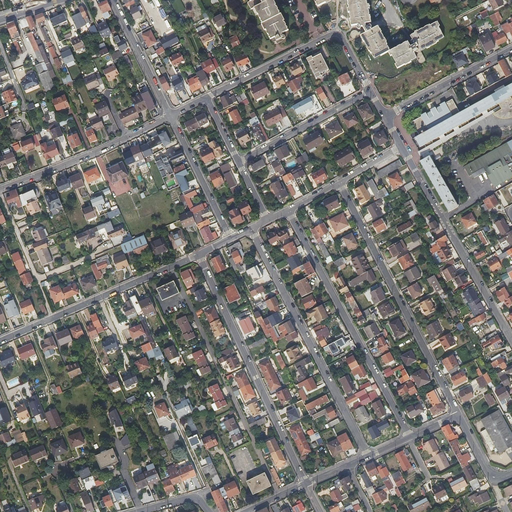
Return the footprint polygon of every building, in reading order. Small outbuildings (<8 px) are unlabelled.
[(261,22),(262,24),(266,30),(267,32),(266,33),(267,35),(268,35),(269,36),(268,37),(269,38),(270,38),(272,42),(273,42),(276,41),(277,44),(284,41),(283,40),(285,39),(285,35),(283,31),(289,28),(288,26),(287,27),(286,25),(287,24),(286,22),(285,22),(284,20),(281,14),(280,13),(281,12),(280,10),(279,11),(278,9),(279,9),(278,7),(277,7),(277,5),(275,6),(272,0),(250,0),(252,2),(250,3),(253,9),(255,9),(256,8),(259,14),(257,15),(258,16),(258,17),(259,20),(260,19),(261,21),(260,21),(260,23),(261,22)] [(370,50),(374,59),(388,52),(389,51),(386,45),(387,44),(378,26),(372,29),(371,29),(371,26),(370,25),(368,24),(368,23),(371,22),(369,10),(370,9),(369,5),(367,5),(366,0),(317,0),(318,1),(316,2),(318,6),(326,2),(327,4),(332,1),(333,1),(335,1),(337,0),(336,0),(339,0),(340,2),(346,1),(346,0),(347,0),(349,8),(347,8),(348,12),(349,12),(351,25),(358,23),(358,24),(357,25),(357,27),(358,28),(359,29),(360,29),(361,30),(360,31),(359,30),(357,29),(355,29),(353,29),(351,31),(350,34),(350,36),(352,38),(354,40),(357,40),(359,39),(361,37),(368,51),(370,50)] [(499,0),(488,0),(493,10),(502,5),(499,0)] [(108,12),(112,10),(107,1),(98,6),(105,20),(110,17),(108,12)] [(82,6),(78,8),(81,14),(83,19),(87,17),(82,6)] [(138,6),(134,8),(138,18),(142,16),(138,6)] [(138,18),(134,8),(130,10),(135,20),(138,18)] [(67,21),(63,12),(58,14),(58,16),(54,18),(53,16),(49,18),(54,29),(59,27),(58,25),(67,21)] [(501,26),(504,25),(497,12),(494,13),(500,24),(501,26)] [(43,13),(35,17),(39,27),(40,27),(43,25),(41,23),(46,21),(43,13)] [(489,16),(495,27),(500,24),(494,13),(489,16)] [(81,14),(72,18),(77,30),(86,26),(85,24),(83,19),(81,14)] [(218,27),(227,23),(222,14),(214,19),(218,27)] [(31,17),(26,19),(30,27),(30,29),(35,27),(32,18),(31,17)] [(502,29),(505,35),(510,32),(511,35),(511,18),(511,19),(511,21),(511,22),(509,25),(507,23),(504,25),(501,26),(501,27),(502,28),(502,29)] [(30,27),(26,19),(19,21),(22,30),(30,27)] [(394,65),(396,69),(404,65),(404,66),(410,63),(410,62),(416,59),(413,53),(414,52),(415,53),(418,53),(421,52),(436,44),(435,42),(444,37),(438,26),(440,25),(438,21),(430,25),(429,24),(415,31),(415,32),(410,35),(412,39),(410,40),(410,42),(408,43),(407,42),(396,47),(389,51),(388,52),(390,56),(391,56),(396,64),(394,65)] [(14,22),(6,24),(20,57),(23,56),(17,42),(22,40),(14,22)] [(102,38),(111,34),(110,31),(106,22),(96,26),(99,32),(102,38)] [(142,32),(150,28),(147,22),(139,25),(142,32)] [(470,35),(475,32),(474,29),(478,27),(476,24),(472,27),(471,26),(466,28),(470,35)] [(205,25),(196,30),(198,33),(208,28),(205,25)] [(40,27),(39,27),(46,43),(50,42),(44,28),(45,28),(44,27),(41,28),(40,27)] [(207,38),(208,40),(212,37),(210,32),(208,28),(198,33),(202,41),(207,38)] [(34,38),(32,32),(27,34),(40,64),(35,66),(46,92),(55,89),(44,62),(34,38)] [(176,33),(167,36),(167,35),(163,36),(164,39),(161,40),(164,49),(179,44),(176,33)] [(494,38),(498,45),(507,41),(503,33),(494,38)] [(495,47),(489,36),(480,40),(486,52),(495,47)] [(44,62),(49,72),(53,70),(39,37),(34,38),(44,62)] [(75,51),(85,47),(80,37),(73,40),(74,42),(72,43),(75,51)] [(238,45),(235,38),(230,41),(233,47),(238,45)] [(117,44),(120,52),(127,48),(123,41),(117,44)] [(50,42),(46,43),(53,59),(57,57),(50,42)] [(468,47),(472,55),(474,58),(483,53),(479,45),(476,47),(474,43),(468,47)] [(110,54),(106,46),(97,50),(101,58),(110,54)] [(153,46),(145,50),(148,56),(151,54),(153,59),(158,56),(153,46)] [(64,64),(75,60),(72,49),(61,52),(64,64)] [(450,56),(452,60),(453,60),(458,67),(465,62),(462,56),(461,50),(450,56)] [(111,56),(113,62),(123,57),(120,52),(111,56)] [(169,58),(173,66),(185,60),(180,52),(169,58)] [(329,71),(320,52),(307,58),(316,78),(329,71)] [(235,60),(238,66),(250,61),(246,54),(242,55),(243,57),(235,60)] [(129,55),(123,57),(127,65),(132,62),(129,55)] [(444,55),(406,75),(413,90),(452,70),(444,55)] [(216,69),(220,66),(215,57),(211,59),(216,69)] [(231,68),(235,66),(230,57),(221,61),(226,71),(231,68)] [(498,60),(496,60),(498,64),(505,77),(511,75),(502,58),(498,60)] [(206,74),(216,69),(211,59),(201,64),(206,74)] [(304,70),(299,62),(295,64),(295,65),(290,68),(295,75),(304,70)] [(119,74),(115,66),(104,71),(108,82),(113,80),(112,78),(115,77),(119,74)] [(98,72),(84,78),(88,89),(103,82),(98,72)] [(22,83),(25,90),(39,84),(34,73),(26,76),(28,80),(22,83)] [(346,73),(343,75),(338,77),(343,85),(351,81),(346,73)] [(486,78),(490,86),(499,81),(494,73),(486,78)] [(162,74),(158,76),(165,90),(170,88),(164,77),(162,74)] [(198,78),(202,86),(207,84),(203,75),(198,78)] [(272,79),(278,88),(286,84),(281,75),(277,78),(276,77),(272,79)] [(192,92),(202,86),(198,78),(197,76),(187,81),(192,92)] [(300,76),(290,81),(288,83),(293,92),(301,87),(299,83),(303,81),(300,76)] [(177,93),(185,89),(180,78),(172,82),(177,93)] [(465,87),(470,97),(474,94),(481,91),(475,81),(472,83),(471,83),(469,85),(465,87)] [(269,93),(264,82),(251,89),(257,101),(262,99),(262,97),(269,93)] [(511,95),(511,83),(459,113),(452,100),(412,122),(419,135),(415,138),(420,147),(498,104),(501,110),(494,114),(495,115),(498,116),(500,117),(502,117),(505,117),(508,117),(511,116),(511,115),(511,99),(510,97),(511,95)] [(321,87),(315,89),(318,94),(321,101),(327,98),(321,87)] [(19,99),(14,88),(3,93),(8,104),(19,99)] [(147,108),(149,111),(155,108),(146,90),(141,93),(141,94),(147,108)] [(104,95),(104,94),(93,99),(95,103),(106,98),(104,95)] [(137,112),(147,108),(141,94),(131,99),(135,108),(137,112)] [(237,102),(235,96),(230,97),(229,95),(220,99),(225,108),(237,102)] [(66,96),(53,100),(58,111),(70,106),(66,96)] [(40,106),(36,97),(30,99),(31,103),(33,102),(36,108),(40,106)] [(293,106),(294,107),(310,99),(309,97),(293,106)] [(252,107),(248,99),(243,101),(247,109),(252,107)] [(310,99),(294,107),(297,114),(314,105),(310,99)] [(101,117),(112,112),(107,101),(96,106),(101,116),(101,117)] [(33,102),(31,103),(27,104),(29,109),(29,110),(36,108),(33,102)] [(371,113),(367,104),(358,109),(363,119),(366,117),(367,119),(373,116),(372,113),(371,113)] [(499,106),(418,152),(420,156),(494,114),(501,110),(499,106)] [(120,115),(124,124),(140,117),(137,112),(135,108),(120,115)] [(268,126),(275,122),(280,120),(283,119),(278,109),(263,117),(268,126)] [(242,120),(237,110),(230,113),(235,124),(242,120)] [(358,122),(353,113),(344,118),(349,127),(358,122)] [(204,114),(196,118),(200,126),(208,122),(204,114)] [(47,116),(45,119),(50,125),(53,122),(47,116)] [(93,130),(105,125),(101,117),(101,116),(89,120),(93,129),(93,130)] [(200,126),(196,118),(185,124),(189,131),(200,126)] [(257,135),(262,144),(269,140),(266,135),(263,136),(259,128),(262,126),(258,120),(252,123),(254,126),(253,127),(254,130),(252,131),(255,136),(257,135)] [(331,138),(343,131),(337,122),(326,128),(331,138)] [(105,127),(108,136),(117,132),(113,124),(105,127)] [(11,129),(15,140),(25,136),(21,125),(11,129)] [(54,125),(49,127),(54,140),(56,146),(60,144),(58,139),(63,137),(59,127),(56,129),(54,125)] [(91,142),(97,139),(93,130),(93,129),(86,132),(91,142)] [(248,141),(251,140),(246,131),(237,135),(241,143),(247,140),(248,141)] [(374,136),(379,146),(387,141),(382,131),(374,136)] [(303,140),(309,150),(324,142),(318,132),(303,140)] [(73,148),(81,145),(77,134),(69,137),(73,148)] [(46,160),(54,157),(54,156),(60,154),(57,148),(56,146),(54,140),(47,143),(45,142),(44,138),(38,141),(46,160)] [(21,143),(25,153),(35,149),(31,139),(21,143)] [(511,139),(463,167),(468,176),(483,168),(494,188),(511,177),(511,161),(508,155),(511,152),(511,139)] [(357,146),(363,156),(373,151),(367,140),(357,146)] [(214,141),(208,144),(210,148),(215,158),(216,159),(219,157),(223,155),(221,150),(219,144),(216,145),(214,141)] [(21,149),(18,142),(12,144),(15,151),(21,149)] [(162,151),(158,143),(152,145),(156,154),(162,151)] [(275,151),(280,160),(290,155),(285,146),(275,151)] [(334,156),(338,163),(342,160),(345,164),(355,158),(349,147),(334,156)] [(7,165),(16,161),(13,153),(11,148),(2,151),(3,156),(4,156),(7,165)] [(205,163),(215,158),(210,148),(200,153),(205,163)] [(179,152),(177,149),(166,155),(166,156),(167,157),(169,157),(171,161),(184,155),(182,151),(179,152)] [(123,153),(128,165),(137,161),(132,150),(123,153)] [(278,158),(275,151),(267,156),(270,162),(278,158)] [(448,212),(458,207),(429,156),(429,157),(427,154),(426,154),(425,154),(424,155),(424,156),(425,159),(420,162),(448,212)] [(306,162),(302,156),(296,159),(300,166),(306,163),(306,162)] [(251,166),(254,172),(265,166),(262,160),(251,166)] [(281,176),(281,175),(286,173),(282,166),(279,160),(272,164),(277,173),(279,172),(281,176)] [(399,160),(376,173),(380,178),(402,166),(399,160)] [(113,183),(129,176),(123,162),(107,169),(113,183)] [(231,169),(228,163),(220,167),(223,173),(231,169)] [(286,173),(288,172),(290,171),(292,170),(288,163),(282,166),(286,173)] [(175,175),(186,170),(184,165),(173,169),(175,175)] [(304,173),(300,166),(292,170),(290,171),(291,173),(294,178),(304,173)] [(97,168),(84,174),(88,183),(101,178),(97,168)] [(175,175),(180,186),(183,192),(187,190),(181,177),(188,173),(186,169),(186,170),(175,175)] [(311,176),(316,184),(327,178),(322,169),(311,176)] [(224,183),(218,171),(210,175),(216,187),(224,183)] [(233,195),(236,194),(233,187),(237,185),(230,172),(223,175),(233,195)] [(285,183),(294,178),(291,173),(289,174),(288,172),(286,173),(281,175),(285,183)] [(403,183),(397,173),(388,178),(394,188),(403,183)] [(84,186),(79,174),(69,178),(72,185),(74,190),(84,186)] [(69,178),(67,178),(67,177),(62,179),(63,181),(56,184),(59,190),(65,188),(65,189),(70,187),(70,186),(72,185),(69,178)] [(277,178),(269,181),(275,193),(279,200),(288,195),(285,189),(286,188),(283,183),(281,184),(279,181),(278,181),(277,178)] [(374,194),(374,195),(375,197),(377,201),(380,199),(389,195),(385,189),(378,192),(371,180),(367,182),(374,194)] [(407,191),(414,187),(411,182),(404,186),(407,191)] [(511,182),(495,193),(498,199),(511,190),(511,182)] [(290,184),(287,186),(293,198),(296,196),(290,184)] [(370,198),(363,185),(355,189),(359,197),(359,198),(362,203),(370,198)] [(18,195),(16,189),(10,191),(12,196),(7,198),(9,203),(12,202),(11,200),(17,198),(17,200),(20,207),(22,206),(23,206),(18,195)] [(27,204),(36,200),(37,200),(37,198),(38,194),(36,189),(24,195),(23,193),(18,195),(23,206),(27,204)] [(198,195),(196,190),(184,195),(186,201),(190,210),(192,214),(205,209),(202,204),(192,209),(187,198),(194,195),(195,196),(198,195)] [(62,205),(57,192),(52,194),(53,195),(50,195),(49,193),(47,193),(46,193),(45,195),(45,196),(51,210),(62,205)] [(91,195),(94,202),(100,200),(98,193),(91,195)] [(498,204),(493,195),(483,200),(485,204),(481,206),(484,212),(498,204)] [(323,201),(323,202),(326,206),(328,211),(339,205),(334,196),(323,201)] [(375,202),(367,206),(373,218),(381,214),(377,207),(383,204),(380,199),(377,201),(375,202)] [(412,199),(409,201),(414,210),(408,214),(410,217),(408,217),(409,219),(419,213),(412,199)] [(36,200),(27,204),(31,214),(40,210),(36,200)] [(248,201),(238,205),(240,210),(243,215),(247,213),(247,212),(252,209),(248,201)] [(86,218),(96,215),(92,205),(82,209),(86,218)] [(208,207),(205,209),(192,214),(195,220),(200,218),(200,216),(210,211),(208,207)] [(106,213),(109,218),(121,213),(118,208),(106,213)] [(190,210),(178,215),(183,227),(191,223),(193,228),(197,226),(197,224),(195,220),(192,214),(190,210)] [(239,223),(245,220),(243,215),(240,210),(230,215),(234,224),(238,222),(239,223)] [(336,232),(348,225),(342,214),(330,220),(336,232)] [(476,223),(471,214),(461,219),(466,228),(476,223)] [(211,223),(209,219),(207,220),(203,221),(203,222),(198,225),(200,231),(201,230),(206,242),(214,239),(208,227),(203,229),(202,227),(211,223)] [(387,227),(382,219),(372,224),(377,233),(387,227)] [(503,235),(510,231),(503,219),(496,223),(502,235),(503,235)] [(113,228),(110,220),(95,226),(97,231),(104,228),(106,232),(113,229),(113,228)] [(412,226),(410,221),(397,229),(399,233),(403,231),(404,233),(407,232),(406,230),(412,226)] [(430,231),(431,234),(439,230),(434,222),(430,224),(432,230),(430,231)] [(329,232),(324,223),(315,228),(320,237),(329,232)] [(121,225),(113,228),(113,229),(106,232),(108,238),(115,235),(116,235),(124,232),(121,225)] [(97,231),(95,226),(90,228),(75,235),(78,242),(94,236),(93,236),(98,233),(97,231)] [(322,241),(314,226),(310,228),(318,243),(322,241)] [(32,232),(37,241),(47,237),(43,228),(32,232)] [(280,239),(281,242),(290,237),(286,230),(277,234),(280,239)] [(502,235),(498,238),(497,238),(501,243),(507,240),(510,246),(511,244),(511,241),(511,240),(511,230),(503,235),(502,235)] [(169,236),(174,249),(186,244),(180,231),(169,236)] [(487,244),(480,231),(477,233),(484,246),(487,244)] [(280,239),(277,234),(276,232),(272,234),(270,235),(269,233),(266,235),(271,244),(280,239)] [(416,232),(409,236),(413,243),(420,239),(416,232)] [(288,241),(289,244),(298,239),(295,234),(291,236),(293,238),(288,241)] [(337,247),(333,239),(330,234),(328,236),(336,249),(337,247)] [(357,245),(351,234),(340,240),(342,244),(345,242),(349,249),(357,245)] [(150,249),(144,235),(132,239),(124,243),(120,244),(124,253),(127,252),(129,256),(127,256),(129,259),(135,257),(135,255),(150,249)] [(446,247),(444,242),(448,240),(445,235),(435,241),(438,245),(430,250),(432,254),(437,252),(446,247)] [(163,238),(151,243),(156,255),(168,250),(163,238)] [(289,244),(284,246),(290,257),(296,254),(304,250),(298,239),(289,244)] [(33,246),(35,251),(45,247),(48,246),(46,240),(33,245),(33,246)] [(401,240),(389,247),(394,257),(405,251),(404,251),(407,250),(404,246),(402,247),(401,246),(404,245),(401,240)] [(239,242),(228,248),(236,264),(238,262),(242,260),(237,251),(242,248),(239,242)] [(326,260),(328,264),(333,261),(324,246),(321,247),(328,259),(326,260)] [(45,247),(35,251),(42,264),(51,260),(45,247)] [(451,257),(446,247),(437,252),(443,262),(451,257)] [(511,253),(511,248),(504,253),(502,249),(496,253),(498,257),(500,260),(504,258),(508,256),(511,253)] [(304,250),(296,254),(299,259),(306,255),(304,250)] [(477,259),(486,254),(484,250),(475,255),(477,259)] [(10,255),(16,268),(23,265),(17,252),(10,255)] [(129,264),(124,253),(112,258),(117,269),(129,264)] [(496,253),(485,258),(492,271),(500,267),(496,258),(498,257),(496,253)] [(408,254),(398,259),(404,269),(413,264),(408,254)] [(61,257),(64,264),(65,263),(70,261),(67,255),(61,257)] [(108,259),(109,259),(107,255),(95,260),(97,264),(108,259)] [(359,276),(366,272),(364,269),(369,267),(362,255),(351,260),(359,276)] [(225,269),(219,256),(211,260),(218,272),(225,269)] [(309,261),(307,257),(305,258),(306,260),(298,264),(297,263),(291,267),(292,270),(309,261)] [(343,257),(333,262),(336,267),(346,262),(343,258),(343,257)] [(90,266),(96,280),(101,278),(99,275),(101,274),(100,271),(98,272),(98,271),(108,267),(109,269),(111,268),(108,259),(97,264),(90,266)] [(446,269),(455,264),(453,260),(444,265),(446,269)] [(292,270),(291,271),(293,274),(307,267),(308,267),(305,269),(308,273),(304,275),(305,278),(315,272),(309,261),(292,270)] [(415,266),(406,272),(410,278),(408,278),(411,283),(421,277),(415,266)] [(454,278),(457,276),(451,267),(442,272),(447,281),(454,278)] [(195,278),(191,268),(181,273),(187,287),(194,283),(192,279),(195,278)] [(376,280),(371,270),(366,272),(359,276),(349,281),(352,286),(367,278),(370,283),(376,280)] [(243,272),(240,273),(249,292),(254,290),(245,271),(243,272)] [(339,289),(341,293),(344,291),(348,289),(345,284),(338,271),(334,273),(335,275),(334,276),(336,280),(337,279),(341,286),(342,287),(339,289)] [(20,276),(23,284),(31,280),(28,273),(20,276)] [(467,282),(462,273),(457,276),(454,278),(458,287),(463,284),(464,285),(466,285),(465,283),(467,282)] [(80,281),(84,290),(95,285),(91,277),(80,281)] [(312,292),(305,278),(295,283),(302,297),(312,292)] [(440,290),(436,282),(434,279),(430,280),(433,285),(431,285),(432,287),(433,287),(436,292),(440,290)] [(162,299),(177,292),(172,281),(167,283),(166,282),(162,285),(163,286),(157,289),(162,299)] [(445,295),(438,281),(436,282),(440,290),(443,296),(445,295)] [(416,283),(408,288),(413,298),(422,293),(416,283)] [(62,290),(65,299),(78,293),(74,284),(62,290)] [(54,303),(65,299),(62,290),(60,286),(49,290),(54,303)] [(239,298),(234,286),(225,290),(230,302),(239,298)] [(265,290),(262,286),(254,290),(249,292),(252,297),(265,290)] [(375,304),(387,298),(381,287),(371,292),(373,297),(372,298),(375,304)] [(505,300),(509,298),(503,288),(496,292),(501,302),(504,300),(505,300)] [(349,303),(353,310),(354,310),(358,307),(353,298),(348,289),(344,291),(346,294),(350,302),(349,303)] [(369,303),(374,300),(368,289),(364,292),(369,303)] [(469,304),(478,299),(472,289),(463,294),(469,304)] [(126,315),(135,311),(127,294),(123,296),(128,306),(123,308),(126,315)] [(274,296),(265,301),(270,310),(277,306),(279,305),(274,296)] [(314,304),(310,296),(302,300),(306,308),(314,304)] [(9,318),(20,314),(13,297),(7,300),(9,303),(4,305),(9,318)] [(155,311),(149,297),(139,302),(145,315),(155,311)] [(27,311),(34,308),(30,299),(19,303),(24,314),(27,312),(27,311)] [(419,304),(421,308),(426,316),(435,311),(428,299),(419,304)] [(476,317),(486,312),(478,299),(469,304),(476,317)] [(383,318),(394,312),(388,301),(377,307),(383,318)] [(328,318),(321,305),(312,309),(319,322),(328,318)] [(277,306),(270,310),(272,315),(277,312),(280,311),(277,306)] [(354,310),(358,318),(363,316),(361,312),(358,307),(354,310)] [(205,312),(210,324),(219,319),(214,308),(205,312)] [(363,316),(364,318),(370,315),(367,309),(361,312),(363,316)] [(252,317),(250,310),(241,315),(241,316),(238,317),(246,334),(254,329),(249,319),(252,317)] [(182,331),(185,337),(195,333),(185,311),(175,316),(178,323),(179,323),(183,330),(182,331)] [(259,311),(254,313),(259,324),(260,324),(263,330),(264,330),(266,334),(269,333),(267,329),(263,319),(260,315),(259,311)] [(274,326),(276,325),(273,320),(279,317),(277,312),(272,315),(263,319),(267,329),(272,327),(274,326)] [(487,314),(486,312),(476,317),(468,322),(470,327),(472,326),(471,325),(477,321),(478,323),(486,319),(484,315),(487,314)] [(103,331),(95,313),(90,315),(92,320),(93,322),(97,333),(103,331)] [(358,322),(360,325),(366,321),(364,318),(363,316),(358,318),(360,321),(358,322)] [(143,317),(139,319),(140,322),(145,332),(149,340),(153,348),(157,346),(143,317)] [(219,319),(210,324),(215,335),(216,335),(217,337),(222,335),(222,333),(225,331),(219,319)] [(405,333),(398,319),(389,324),(396,337),(405,333)] [(286,336),(295,331),(290,321),(279,326),(278,329),(280,332),(282,332),(283,333),(280,335),(281,336),(282,338),(286,336)] [(443,332),(437,321),(426,327),(432,338),(443,332)] [(91,337),(98,334),(97,333),(93,322),(89,324),(85,325),(91,337)] [(133,337),(145,332),(140,322),(128,328),(133,337)] [(378,335),(380,338),(385,334),(384,331),(379,334),(374,323),(364,328),(370,339),(378,335)] [(82,330),(80,324),(70,328),(75,339),(84,335),(82,330)] [(324,339),(327,337),(330,335),(323,324),(313,329),(322,347),(327,345),(325,342),(324,339)] [(72,339),(67,327),(55,332),(60,344),(72,339)] [(269,333),(274,342),(278,340),(277,338),(272,327),(267,329),(269,333)] [(298,336),(295,331),(286,336),(288,341),(298,336)] [(485,342),(497,335),(495,332),(483,339),(485,342)] [(439,339),(442,345),(445,350),(455,345),(449,333),(439,339)] [(380,338),(377,339),(380,345),(377,346),(380,351),(381,351),(382,354),(388,350),(387,347),(387,346),(383,338),(387,336),(385,334),(380,338)] [(57,345),(53,335),(45,338),(46,342),(41,344),(46,355),(55,352),(53,347),(57,345)] [(503,345),(497,335),(485,342),(482,344),(485,349),(492,345),(495,349),(503,345)] [(101,342),(105,352),(114,348),(114,349),(118,347),(114,337),(110,339),(110,338),(107,340),(101,342)] [(339,340),(328,345),(334,358),(341,354),(338,348),(339,347),(338,345),(347,340),(345,337),(339,340)] [(263,338),(252,343),(254,347),(265,342),(263,338)] [(32,342),(17,349),(21,359),(36,352),(32,342)] [(153,348),(147,351),(150,358),(156,355),(158,360),(161,359),(161,360),(165,358),(159,345),(157,346),(153,348)] [(292,362),(300,357),(297,351),(298,351),(295,345),(286,351),(292,362)] [(173,346),(165,350),(170,361),(177,358),(176,357),(178,356),(173,346)] [(201,346),(191,351),(194,357),(195,357),(199,365),(198,365),(201,372),(211,367),(201,346)] [(227,355),(234,352),(232,347),(222,352),(224,357),(227,355)] [(0,353),(0,359),(3,365),(14,360),(9,349),(1,352),(2,353),(0,353)] [(416,360),(411,351),(401,356),(406,365),(416,360)] [(389,352),(382,356),(386,364),(389,362),(393,360),(389,352)] [(352,353),(342,358),(344,361),(346,360),(351,370),(359,366),(352,353)] [(224,357),(218,360),(220,364),(227,361),(232,371),(240,367),(235,356),(229,359),(227,355),(224,357)] [(442,361),(449,374),(458,369),(459,368),(453,355),(442,361)] [(279,361),(282,369),(286,367),(283,360),(282,360),(280,356),(277,357),(279,361)] [(134,362),(138,371),(149,366),(145,357),(134,362)] [(311,362),(308,357),(295,364),(302,376),(300,377),(302,382),(303,381),(309,378),(302,366),(311,362)] [(506,367),(501,358),(491,363),(493,368),(498,365),(500,368),(501,367),(502,369),(506,367)] [(259,364),(266,377),(274,373),(268,360),(259,364)] [(66,365),(70,376),(82,372),(77,362),(71,364),(70,363),(65,365),(66,365)] [(351,370),(350,370),(353,376),(358,373),(360,376),(360,377),(366,374),(361,364),(359,366),(351,370)] [(391,371),(385,374),(386,377),(393,374),(392,372),(399,369),(403,377),(398,380),(401,384),(404,382),(410,379),(406,372),(402,365),(391,371)] [(487,383),(490,388),(500,383),(503,387),(495,392),(500,401),(504,399),(507,403),(511,400),(504,387),(497,374),(495,371),(494,368),(488,372),(482,375),(484,378),(487,383)] [(418,387),(429,381),(423,369),(412,375),(418,387)] [(458,369),(449,374),(455,386),(465,380),(466,379),(462,372),(460,373),(458,369)] [(133,370),(130,372),(126,374),(121,377),(125,388),(131,386),(130,385),(138,382),(133,370)] [(509,384),(502,371),(501,372),(497,374),(504,387),(509,384)] [(241,389),(249,384),(244,373),(235,377),(241,389)] [(274,373),(266,377),(272,390),(281,386),(274,373)] [(111,389),(120,385),(115,374),(109,376),(106,377),(111,389)] [(346,394),(347,397),(355,394),(357,393),(355,389),(354,389),(347,375),(340,379),(347,393),(346,394)] [(311,377),(309,378),(303,381),(308,392),(316,387),(311,377)] [(484,378),(478,382),(480,387),(487,383),(484,378)] [(217,380),(207,384),(210,391),(211,391),(215,399),(214,399),(217,406),(227,401),(217,380)] [(58,390),(54,381),(49,383),(53,392),(58,390)] [(401,384),(396,386),(400,393),(401,392),(402,394),(406,392),(408,395),(417,391),(411,381),(406,384),(404,382),(401,384)] [(365,388),(371,386),(369,382),(359,387),(361,391),(365,388)] [(255,396),(249,384),(241,389),(246,401),(255,396)] [(237,387),(232,389),(236,397),(240,395),(237,387)] [(287,388),(276,393),(278,397),(278,396),(282,404),(292,399),(287,388)] [(355,395),(345,400),(347,404),(357,399),(359,402),(353,405),(355,409),(367,403),(371,401),(370,401),(374,399),(370,393),(367,395),(366,393),(367,392),(365,388),(361,391),(357,393),(355,394),(355,395)] [(463,402),(473,397),(468,388),(459,393),(463,402)] [(433,406),(441,402),(435,389),(426,394),(433,406)] [(493,398),(490,393),(484,396),(489,406),(495,403),(495,402),(496,401),(494,398),(493,398)] [(47,417),(36,394),(32,396),(34,400),(29,402),(35,416),(38,414),(40,415),(42,419),(47,417)] [(326,394),(305,405),(307,410),(329,399),(326,394)] [(241,408),(245,406),(244,402),(242,403),(240,397),(237,399),(241,408)] [(303,400),(286,407),(289,413),(305,405),(303,400)] [(386,414),(379,400),(372,404),(379,418),(386,414)] [(191,411),(187,401),(182,403),(174,406),(178,415),(179,418),(188,414),(187,413),(191,411)] [(253,417),(247,420),(249,425),(256,421),(254,417),(262,413),(256,402),(248,406),(253,417)] [(445,409),(441,402),(433,406),(430,408),(434,415),(445,409)] [(30,416),(24,403),(20,405),(20,406),(18,407),(15,409),(20,421),(30,416)] [(165,403),(155,407),(160,418),(169,414),(165,403)] [(412,405),(406,408),(410,417),(417,414),(416,413),(419,411),(420,413),(424,410),(421,403),(416,405),(415,406),(413,407),(412,405)] [(336,416),(331,406),(322,411),(323,414),(327,411),(329,414),(325,416),(327,420),(336,416)] [(369,418),(363,406),(355,410),(362,422),(369,418)] [(5,408),(0,410),(0,425),(10,421),(5,408)] [(115,427),(124,427),(116,409),(107,413),(111,424),(112,423),(113,426),(114,425),(115,427)] [(496,448),(498,450),(499,453),(511,445),(511,435),(498,410),(481,420),(486,429),(481,432),(491,450),(493,449),(496,448)] [(57,412),(48,416),(52,426),(62,422),(57,412)] [(233,414),(223,418),(226,425),(227,425),(231,433),(230,433),(233,440),(243,435),(233,414)] [(202,437),(192,416),(187,418),(190,424),(188,425),(191,432),(189,433),(191,437),(197,435),(198,437),(199,437),(200,438),(202,437)] [(267,421),(265,417),(256,421),(249,425),(251,429),(267,421)] [(331,427),(339,422),(338,418),(329,423),(331,427)] [(386,420),(378,424),(373,426),(374,428),(376,426),(379,431),(390,426),(386,420)] [(454,436),(450,426),(448,424),(442,428),(442,429),(451,447),(455,455),(460,465),(469,483),(472,482),(471,480),(475,478),(468,465),(469,465),(467,462),(472,459),(468,453),(464,455),(462,452),(463,452),(461,449),(459,450),(457,446),(460,444),(457,438),(459,437),(458,434),(454,436)] [(290,429),(296,442),(305,438),(299,425),(290,429)] [(24,439),(19,429),(13,431),(15,438),(13,439),(10,431),(0,434),(0,438),(2,443),(4,448),(24,439)] [(79,431),(68,436),(72,446),(83,441),(79,431)] [(178,446),(175,441),(180,439),(177,431),(167,435),(163,437),(166,445),(169,450),(178,446)] [(318,432),(309,436),(311,442),(321,437),(319,433),(318,432)] [(337,439),(343,451),(350,447),(349,446),(351,444),(346,433),(337,438),(337,439)] [(123,446),(130,443),(127,434),(121,441),(123,446)] [(205,444),(207,448),(218,444),(213,434),(202,439),(205,444)] [(202,439),(202,437),(200,438),(199,437),(198,437),(197,435),(191,437),(188,438),(193,449),(197,448),(198,450),(203,447),(202,446),(205,444),(202,439)] [(62,438),(50,444),(55,455),(67,449),(62,438)] [(271,454),(280,450),(275,438),(266,442),(271,454)] [(305,438),(296,442),(302,455),(311,451),(305,438)] [(334,456),(343,451),(337,439),(327,444),(334,456)] [(430,453),(432,457),(437,454),(440,453),(438,449),(439,448),(440,446),(437,442),(436,442),(432,444),(430,440),(423,444),(424,447),(426,446),(428,450),(430,453)] [(29,450),(33,460),(47,454),(43,445),(29,450)] [(10,452),(15,465),(29,460),(23,447),(10,452)] [(106,450),(101,452),(101,453),(95,455),(101,468),(107,466),(112,464),(118,461),(113,448),(106,451),(106,450)] [(407,452),(406,449),(395,455),(404,471),(411,467),(408,460),(409,459),(407,456),(405,453),(407,452)] [(286,461),(280,450),(271,454),(278,468),(284,466),(283,463),(286,461)] [(450,466),(442,451),(440,453),(437,454),(432,457),(431,457),(433,461),(435,460),(441,471),(450,466)] [(76,464),(84,482),(91,479),(89,474),(87,475),(82,462),(76,464)] [(379,472),(374,462),(366,466),(372,476),(379,472)] [(200,469),(203,475),(211,472),(212,474),(211,475),(215,483),(219,481),(221,485),(223,484),(213,463),(209,465),(202,468),(200,469)] [(148,471),(143,473),(147,483),(155,480),(155,481),(160,479),(155,468),(154,464),(146,467),(148,471)] [(172,485),(181,481),(177,471),(174,464),(165,468),(170,479),(172,485)] [(181,481),(196,474),(191,465),(177,471),(181,481)] [(385,483),(386,484),(388,483),(387,482),(388,481),(388,479),(386,476),(389,474),(386,467),(383,468),(381,465),(377,467),(382,478),(385,483)] [(272,473),(278,486),(282,484),(275,471),(272,473)] [(376,493),(375,490),(370,481),(366,472),(361,475),(367,487),(366,488),(370,496),(373,494),(376,493)] [(138,491),(149,486),(147,483),(143,473),(133,477),(138,491)] [(269,487),(263,474),(259,476),(258,475),(254,477),(255,478),(247,481),(253,494),(269,487)] [(454,492),(467,485),(462,475),(453,480),(452,478),(448,480),(454,492)] [(72,493),(85,487),(80,476),(68,481),(71,488),(70,488),(72,493)] [(351,481),(348,476),(340,480),(341,484),(345,491),(350,488),(348,484),(349,483),(350,483),(349,482),(351,481)] [(184,481),(187,490),(194,488),(193,485),(191,478),(184,481)] [(169,492),(174,489),(172,485),(170,479),(161,483),(166,494),(170,493),(169,492)] [(229,498),(240,493),(235,481),(224,486),(226,491),(229,498)] [(387,487),(386,484),(377,489),(375,490),(376,493),(387,487)] [(442,484),(438,487),(438,488),(433,491),(438,499),(447,494),(442,484)] [(112,489),(108,491),(110,497),(113,504),(122,499),(123,501),(126,499),(125,498),(130,496),(126,486),(113,491),(112,489)] [(388,489),(387,487),(376,493),(373,494),(377,503),(386,498),(383,492),(388,489)] [(348,496),(345,492),(340,494),(338,489),(330,493),(336,503),(348,496)] [(90,511),(94,509),(92,504),(90,497),(88,497),(87,494),(88,494),(87,490),(80,493),(83,499),(85,499),(90,511)] [(229,511),(224,500),(229,498),(226,491),(224,492),(224,493),(221,495),(219,490),(211,493),(219,511),(229,511)] [(476,493),(470,496),(472,499),(475,503),(477,502),(479,505),(490,499),(486,492),(478,496),(476,493)] [(42,495),(28,501),(31,510),(42,506),(40,501),(43,500),(42,495)] [(108,508),(114,506),(113,504),(110,497),(108,497),(107,496),(103,498),(104,500),(100,502),(103,508),(108,506),(108,508)] [(410,511),(419,511),(431,506),(426,496),(407,506),(410,511)] [(15,511),(13,506),(10,508),(6,499),(0,500),(0,501),(4,511),(15,511)] [(57,511),(69,511),(65,501),(60,503),(61,507),(56,509),(57,511)] [(294,511),(299,511),(305,510),(301,503),(299,504),(299,503),(296,504),(296,505),(292,507),(294,511)]
